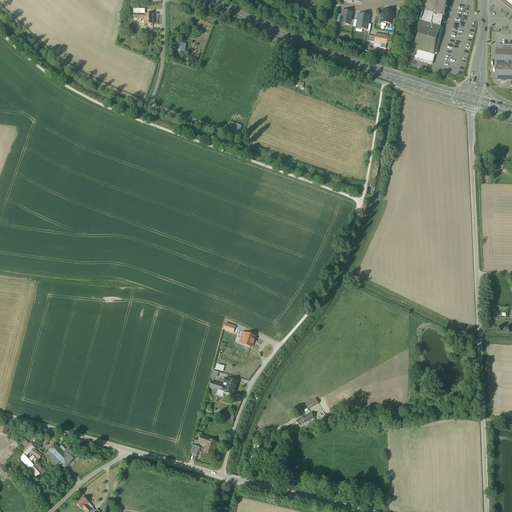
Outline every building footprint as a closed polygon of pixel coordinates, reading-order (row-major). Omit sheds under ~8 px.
[(425,0),(412,50),(413,50),(433,55),(436,44),(438,39),(441,28),(440,27),(443,17),(444,17),(446,11),(445,11),(448,0),(425,0)] [(511,0),(499,0),(511,9),(511,0)] [(381,22),(381,23),(386,23),(391,24),(392,20),(393,12),(383,10),(382,17),(381,22)] [(352,13),(342,11),(341,16),(340,20),(340,23),(350,25),(351,20),(352,13)] [(153,15),(145,15),(145,25),(153,25),(153,15)] [(370,18),(359,16),(357,29),(367,31),(370,18)] [(376,36),(374,47),(385,49),(387,38),(376,36)] [(511,45),(499,46),(498,46),(497,46),(497,50),(495,50),(494,76),(496,76),(496,80),(500,80),(500,82),(506,82),(506,80),(510,80),(510,82),(511,81),(511,45)] [(433,55),(413,50),(411,59),(432,64),(435,55),(433,55)] [(230,122),(228,127),(239,131),(241,125),(230,122)] [(245,334),(242,344),(251,347),(254,337),(245,334)] [(211,377),(217,379),(219,372),(212,371),(211,377)] [(208,387),(233,395),(237,382),(226,378),(225,382),(228,383),(227,387),(210,382),(208,387)] [(315,399),(306,404),(309,409),(318,404),(315,399)] [(311,412),(295,420),(298,425),(313,417),(311,412)] [(9,428),(1,426),(0,430),(0,433),(6,436),(9,428)] [(208,438),(201,436),(199,443),(205,445),(202,457),(205,458),(206,454),(213,456),(217,443),(208,440),(208,438)] [(64,453),(54,444),(49,450),(66,467),(77,456),(69,448),(64,453)] [(199,447),(193,446),(190,454),(196,456),(199,447)] [(33,449),(30,454),(40,459),(43,454),(33,449)] [(36,464),(34,466),(41,474),(43,471),(36,464)] [(32,467),(29,470),(36,478),(39,475),(32,467)] [(83,497),(76,504),(82,510),(83,509),(86,511),(85,511),(89,511),(91,510),(86,505),(89,503),(83,497)]
